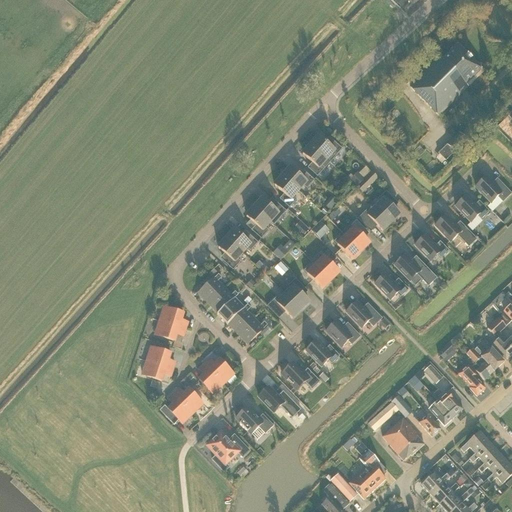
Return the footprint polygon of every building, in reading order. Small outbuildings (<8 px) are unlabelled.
[(407,0),(396,0),(395,2),(406,10),(411,2),(407,0)] [(457,46),(442,61),(440,59),(425,74),(421,70),(415,77),(418,80),(410,88),(438,117),(468,87),(466,85),(481,70),(457,46)] [(447,146),(455,154),(467,142),(459,133),(447,146)] [(334,158),(342,150),(332,141),(328,146),(318,137),(310,146),(326,160),(331,155),(334,158)] [(302,155),(312,164),(307,169),(317,177),(325,169),(321,166),(326,160),(310,146),(302,155)] [(454,153),(447,146),(438,154),(445,162),(454,153)] [(306,189),(314,181),(304,172),(300,177),(290,169),(282,177),(298,192),(303,186),(306,189)] [(372,172),(356,188),(362,194),(378,179),(372,172)] [(274,186),(284,195),(279,200),(289,209),(297,200),(293,197),(298,192),(282,177),(274,186)] [(498,197),(503,202),(511,194),(499,182),(494,187),(486,178),(476,188),(491,204),(498,197)] [(347,188),(340,196),(344,199),(350,191),(347,188)] [(390,206),(395,202),(386,192),(378,200),(381,203),(376,208),(391,224),(399,215),(390,206)] [(349,197),(343,203),(348,208),(353,203),(351,201),(351,200),(349,197)] [(466,198),(456,208),(471,223),(478,217),(481,220),(490,212),(479,202),(474,206),(466,198)] [(276,203),(272,208),(262,200),(254,209),(270,223),(275,218),(278,221),(286,212),(276,203)] [(355,218),(345,208),(339,214),(348,224),(355,218)] [(371,213),(367,210),(364,213),(382,232),(391,224),(376,208),(371,213)] [(261,240),(268,232),(269,231),(265,228),(270,223),(254,209),(246,218),(256,226),(251,231),(261,240)] [(334,210),(327,217),(333,223),(340,217),(334,210)] [(440,222),(435,227),(450,243),(457,236),(469,248),(478,241),(460,222),(455,227),(445,217),(445,218),(444,217),(440,221),(440,222)] [(354,226),(365,238),(369,234),(359,222),(354,226)] [(318,239),(327,230),(320,223),(312,232),(318,239)] [(304,238),(310,232),(302,225),(297,231),(304,238)] [(369,245),(357,232),(351,226),(348,229),(351,232),(346,237),(361,253),(369,245)] [(247,249),(250,252),(258,243),(248,235),(244,240),(234,231),(226,240),(242,254),(247,249)] [(341,242),(337,239),(334,242),(352,261),(361,253),(346,237),(341,242)] [(425,237),(415,247),(430,262),(437,256),(441,259),(449,251),(440,242),(435,247),(425,237)] [(223,262),(233,271),(241,263),(237,260),(242,254),(226,240),(218,249),(228,257),(223,262)] [(281,246),(273,253),(281,261),(288,253),(281,246)] [(298,247),(292,253),(298,258),(303,251),(298,247)] [(321,255),(317,258),(321,262),(315,267),(330,282),(339,274),(321,255)] [(273,267),(280,260),(276,256),(269,264),(273,267)] [(405,257),(395,266),(410,282),(417,276),(428,287),(437,279),(419,260),(414,266),(405,257)] [(260,262),(256,265),(260,270),(266,275),(269,271),(264,266),(260,262)] [(281,263),(274,269),(282,277),(288,271),(281,263)] [(310,272),(307,268),(304,272),(322,290),(330,282),(315,267),(310,272)] [(214,270),(209,275),(212,278),(217,273),(214,270)] [(208,304),(223,289),(217,283),(221,279),(218,275),(199,294),(208,304)] [(393,284),(385,276),(375,285),(390,301),(397,295),(400,298),(409,290),(398,279),(393,284)] [(300,294),(305,289),(295,280),(287,287),(291,291),(285,296),(300,311),(309,303),(300,294)] [(251,281),(246,286),(250,290),(255,284),(251,281)] [(219,315),(235,299),(238,296),(235,292),(230,297),(223,289),(208,304),(218,314),(219,315)] [(267,307),(271,311),(278,305),(291,319),(300,311),(285,296),(280,301),(277,298),(267,307)] [(218,314),(217,315),(227,326),(228,325),(228,324),(244,308),(235,299),(219,315),(218,314)] [(381,320),(370,307),(365,312),(356,303),(346,313),(361,329),(368,322),(373,327),(381,320)] [(247,305),(244,308),(228,324),(228,325),(238,335),(254,321),(246,313),(251,309),(247,305)] [(181,322),(183,315),(164,309),(160,322),(185,331),(188,324),(181,322)] [(495,337),(511,323),(503,315),(498,320),(494,316),(488,321),(492,325),(487,330),(495,337)] [(254,321),(238,335),(248,345),(267,326),(264,323),(260,327),(254,321)] [(155,336),(174,342),(176,335),(183,338),(185,331),(160,322),(155,336)] [(349,326),(344,331),(335,322),(325,332),(341,348),(348,342),(352,345),(360,337),(349,326)] [(269,326),(261,334),(265,338),(273,331),(269,326)] [(511,332),(503,340),(511,350),(511,332)] [(459,334),(448,344),(448,345),(449,346),(452,349),(464,339),(461,336),(459,334)] [(500,339),(492,346),(506,362),(511,355),(511,350),(503,340),(502,342),(500,339)] [(316,342),(306,352),(321,368),(328,361),(332,365),(340,357),(329,346),(324,351),(316,342)] [(466,343),(459,349),(465,356),(467,355),(479,369),(476,372),(484,382),(494,373),(481,358),(480,359),(473,351),(466,343)] [(448,345),(438,354),(443,360),(454,351),(452,349),(449,346),(448,345)] [(479,347),(475,351),(479,356),(483,352),(479,347)] [(168,362),(170,355),(151,349),(147,362),(173,371),(175,364),(168,362)] [(491,350),(481,358),(494,373),(504,363),(491,350)] [(233,375),(220,361),(214,366),(209,361),(204,366),(223,385),(233,375)] [(142,376),(161,382),(164,375),(170,377),(173,371),(147,362),(142,376)] [(303,374),(293,364),(282,375),(297,391),(305,384),(312,391),(320,383),(307,370),(303,374)] [(436,385),(442,379),(430,366),(430,367),(427,365),(422,369),(424,371),(424,372),(436,385)] [(204,376),(199,381),(213,395),(223,385),(204,366),(199,371),(204,376)] [(468,384),(471,388),(470,389),(477,397),(485,390),(475,379),(477,377),(467,367),(458,375),(468,385),(468,384)] [(415,377),(408,383),(413,389),(420,382),(419,382),(415,377)] [(186,378),(180,384),(184,388),(190,382),(186,378)] [(157,390),(159,383),(152,381),(150,387),(157,390)] [(426,399),(433,395),(424,383),(418,388),(426,399)] [(264,393),(258,398),(274,414),(281,407),(292,419),(301,410),(283,392),(277,398),(269,388),(268,389),(267,388),(263,392),(264,393)] [(203,405),(189,391),(184,395),(179,390),(174,395),(192,415),(203,405)] [(453,419),(463,410),(447,393),(443,397),(438,402),(453,419)] [(168,400),(173,406),(168,410),(164,407),(160,411),(174,426),(175,424),(177,426),(180,423),(182,425),(192,415),(174,395),(168,400)] [(413,413),(398,397),(391,402),(406,419),(413,413)] [(429,410),(436,418),(444,427),(453,419),(438,402),(429,410)] [(368,425),(374,432),(398,411),(392,404),(368,425)] [(247,409),(236,420),(240,424),(239,425),(247,432),(248,432),(251,435),(258,428),(265,435),(273,427),(262,415),(257,420),(247,409)] [(441,430),(428,416),(419,424),(432,438),(441,430)] [(382,438),(403,462),(410,456),(411,457),(424,446),(416,437),(418,436),(403,420),(382,438)] [(466,445),(460,450),(463,454),(470,448),(475,455),(488,443),(479,433),(466,445)] [(249,452),(238,440),(231,446),(221,435),(208,447),(217,456),(212,460),(224,473),(229,468),(226,464),(238,453),(243,458),(249,452)] [(488,443),(475,455),(469,460),(472,464),(478,458),(484,465),(497,453),(488,443)] [(362,457),(361,458),(359,460),(367,468),(363,471),(378,487),(386,480),(381,476),(386,471),(361,444),(355,450),(362,457)] [(481,474),(487,468),(493,475),(506,463),(497,453),(484,465),(478,470),(481,474)] [(511,475),(511,468),(506,463),(493,475),(487,480),(490,484),(496,478),(502,485),(511,475)] [(471,468),(465,473),(469,478),(475,473),(471,468)] [(364,500),(378,487),(363,471),(349,485),(364,500)] [(444,484),(450,478),(446,475),(440,480),(434,474),(421,486),(430,496),(444,484)] [(463,475),(458,480),(459,481),(463,485),(468,480),(463,475)] [(331,482),(340,492),(347,486),(338,476),(332,480),(331,482)] [(478,478),(474,483),(478,488),(483,483),(478,478)] [(468,481),(464,485),(468,490),(472,485),(468,481)] [(453,494),(459,488),(456,485),(449,490),(444,484),(430,496),(439,506),(453,494)] [(331,486),(323,492),(329,499),(321,506),(327,511),(342,511),(349,505),(331,486)] [(357,496),(347,486),(340,492),(350,502),(357,496)] [(452,511),(462,504),(474,493),(471,489),(459,500),(453,494),(439,506),(445,511),(452,511)] [(477,490),(471,496),(474,499),(481,494),(477,490)]
